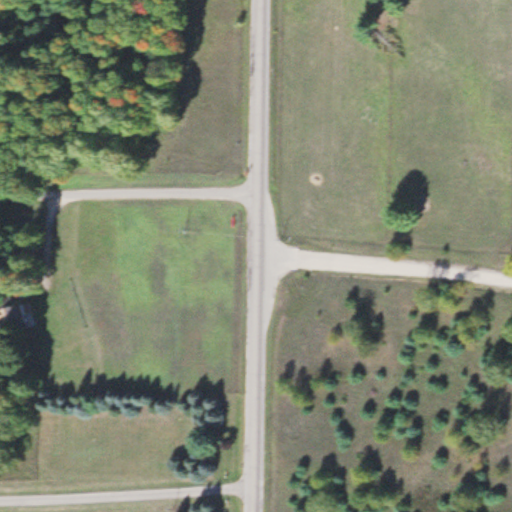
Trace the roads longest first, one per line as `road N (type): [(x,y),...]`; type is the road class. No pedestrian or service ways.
road 1 (residential): [(264,0),(257,511)]
road 2 (residential): [(262,258),(385,262),(511,279)]
